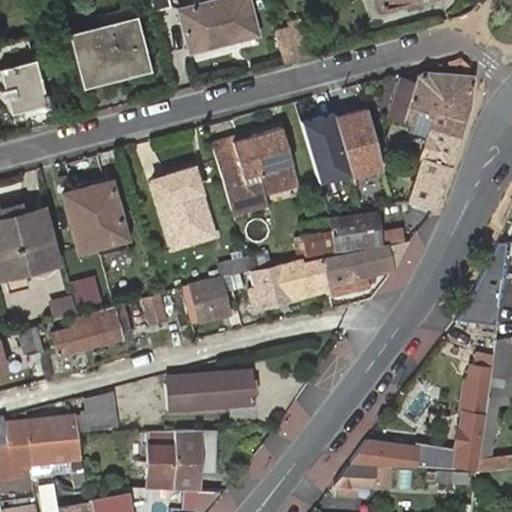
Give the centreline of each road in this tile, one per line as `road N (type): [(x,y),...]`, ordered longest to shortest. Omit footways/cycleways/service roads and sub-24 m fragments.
road 1 (residential): [(511,86),(466,46),(450,43),(0,153)]
road 2 (tertiary): [(257,511),(398,330),(452,233)]
road 3 (tertiary): [(496,115),(452,233)]
